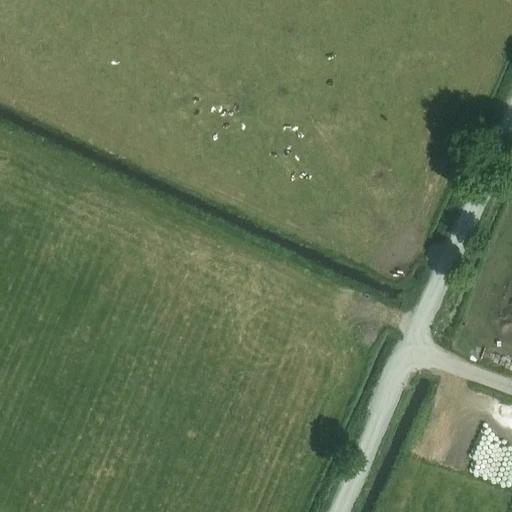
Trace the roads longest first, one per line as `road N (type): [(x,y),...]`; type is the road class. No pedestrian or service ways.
road 1 (unclassified): [(413,344),(511,112)]
road 2 (unclassified): [(338,511),(413,344)]
